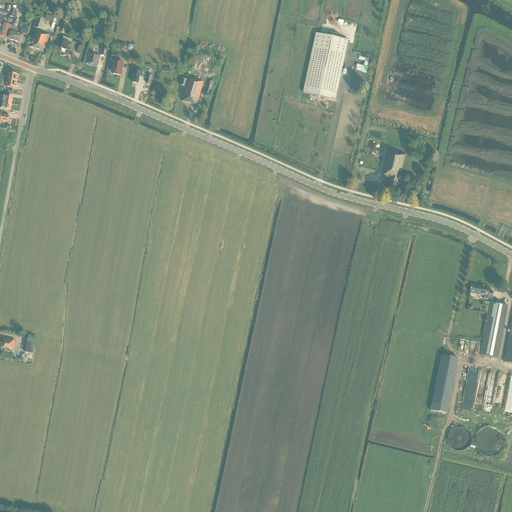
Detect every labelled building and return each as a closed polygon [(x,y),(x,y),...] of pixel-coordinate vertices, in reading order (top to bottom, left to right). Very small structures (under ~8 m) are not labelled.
[(38,29),(42,19),(34,16),(33,20),(36,21),(33,27),(38,29)] [(9,34),(12,26),(7,24),(7,23),(6,23),(5,24),(5,23),(0,35),(6,38),(7,33),(9,34)] [(69,26),(62,23),(59,32),(64,34),(66,29),(68,30),(69,26)] [(8,39),(14,41),(17,33),(15,32),(17,27),(13,26),(11,32),(11,31),(8,39)] [(17,33),(14,41),(20,43),(24,34),(27,35),(30,28),(26,26),(25,30),(22,29),(20,34),(17,33)] [(40,32),(36,31),(32,42),(29,41),(29,43),(31,44),(30,47),(43,52),(44,48),(45,48),(50,35),(41,31),(40,32)] [(348,41),(316,34),(303,93),(336,100),(348,41)] [(83,45),(78,43),(78,44),(72,42),(71,43),(62,40),(60,45),(58,51),(60,52),(60,53),(61,55),(63,56),(65,55),(66,54),(68,55),(70,49),(76,51),(75,52),(80,54),(83,45)] [(89,53),(89,54),(87,63),(94,65),(93,66),(97,67),(100,56),(93,55),(94,50),(90,49),(89,53)] [(112,69),(113,70),(113,74),(120,76),(123,62),(119,61),(120,57),(112,55),(111,60),(114,61),(112,69)] [(360,56),(358,66),(361,66),(361,67),(366,68),(367,59),(364,59),(364,57),(360,56)] [(133,70),(132,75),(134,75),(132,83),(138,84),(140,76),(142,77),(143,72),(133,70)] [(18,75),(8,73),(8,77),(4,76),(4,79),(17,82),(18,75)] [(182,79),(180,85),(186,87),(185,90),(181,101),(196,106),(203,83),(199,82),(199,80),(194,79),(193,79),(189,77),(189,78),(188,80),(182,79)] [(17,82),(4,79),(3,83),(6,83),(6,87),(16,89),(17,82)] [(213,82),(208,81),(205,93),(204,96),(208,97),(209,95),(213,82)] [(0,101),(12,104),(13,97),(5,95),(5,98),(4,97),(4,98),(0,96),(0,101)] [(0,108),(3,109),(10,110),(12,104),(0,101),(0,108)] [(0,112),(0,122),(0,121),(8,123),(9,116),(2,115),(2,113),(0,112)] [(389,150),(388,150),(382,175),(386,176),(386,178),(391,179),(389,189),(395,191),(398,178),(400,178),(405,155),(395,152),(396,149),(389,147),(389,150)] [(492,299),(493,292),(488,291),(489,288),(471,284),(470,293),(488,297),(487,298),(492,299)] [(498,359),(508,306),(490,302),(480,355),(498,359)] [(13,349),(15,340),(3,338),(3,341),(0,340),(0,348),(2,349),(2,348),(13,349)] [(35,339),(26,338),(24,348),(34,349),(35,339)] [(458,359),(442,356),(430,411),(446,414),(458,359)] [(478,378),(468,376),(462,404),(472,406),(478,378)] [(487,386),(485,400),(486,400),(485,404),(484,404),(483,409),(490,410),(493,386),(487,386)]
